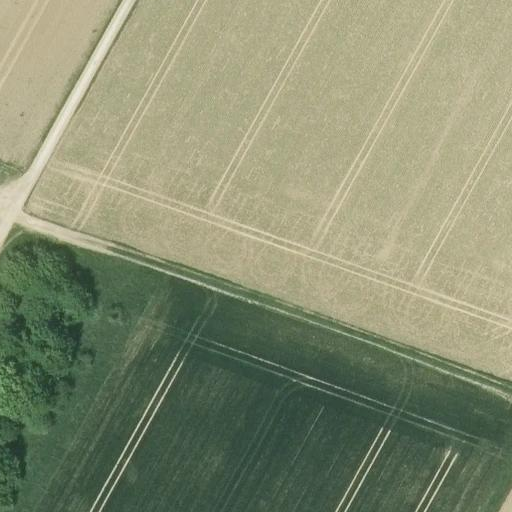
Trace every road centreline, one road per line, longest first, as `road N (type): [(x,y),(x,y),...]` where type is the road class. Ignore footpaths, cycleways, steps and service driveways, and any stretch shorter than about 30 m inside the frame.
road 1 (track): [(12,215),(511,389)]
road 2 (track): [(0,237),(131,0)]
